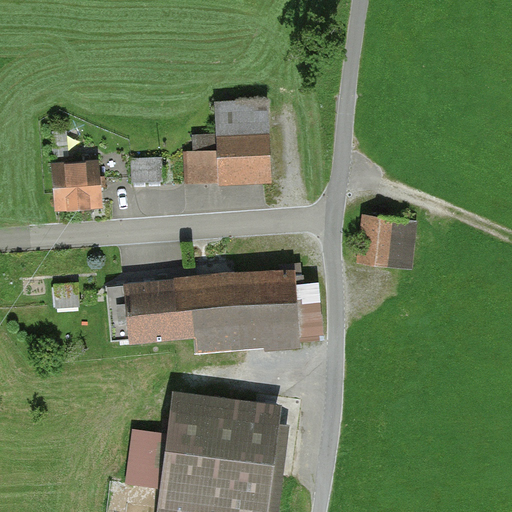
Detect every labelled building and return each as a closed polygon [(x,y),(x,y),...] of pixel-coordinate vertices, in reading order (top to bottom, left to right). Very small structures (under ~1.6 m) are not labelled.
[(190,182),(268,181),(267,103),(214,103),(215,146),(189,147),(190,182)] [(128,184),(159,184),(158,161),(128,162),(128,184)] [(101,211),(97,164),(50,167),(53,214),(101,211)] [(420,226),(363,220),(358,262),(415,268),(420,226)] [(286,306),(283,277),(123,291),(127,344),(192,339),(193,349),(324,338),(321,303),(286,306)] [(80,307),(78,285),(55,287),(57,309),(80,307)] [(269,511),(284,404),(165,388),(159,434),(134,430),(127,486),(164,490),(161,511),(269,511)]
